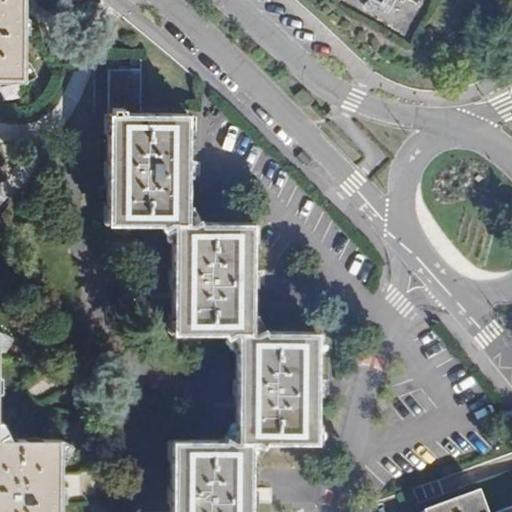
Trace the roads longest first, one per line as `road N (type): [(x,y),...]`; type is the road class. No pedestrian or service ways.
road 1 (secondary): [(158,0),(404,234)]
road 2 (secondary): [(453,128),(327,88),(226,0)]
road 3 (residential): [(395,302),(371,361),(333,511)]
road 4 (secondary): [(453,128),(420,154),(404,234)]
